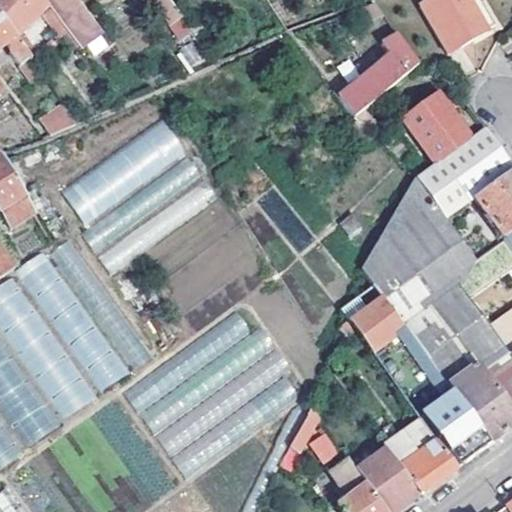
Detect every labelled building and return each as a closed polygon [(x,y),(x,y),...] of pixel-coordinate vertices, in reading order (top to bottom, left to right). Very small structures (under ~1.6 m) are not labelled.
[(0,0),(0,22),(15,40),(36,20),(62,55),(75,45),(44,4),(41,0),(0,0)] [(48,0),(44,4),(75,45),(80,52),(100,34),(74,0),(48,0)] [(152,0),(159,10),(169,3),(167,0),(152,0)] [(466,0),(430,0),(417,11),(453,54),(471,39),(488,26),(466,0)] [(383,19),(375,7),(360,12),(365,25),(383,19)] [(0,51),(8,46),(11,51),(10,53),(29,80),(39,73),(25,52),(15,40),(0,22),(0,51)] [(355,118),(418,67),(394,38),(381,50),(388,59),(339,101),(355,118)] [(121,107),(109,90),(95,97),(104,114),(121,107)] [(432,169),(476,135),(463,117),(449,98),(405,130),(432,169)] [(76,126),(71,119),(45,130),(50,137),(76,126)] [(165,121),(58,192),(111,271),(218,200),(165,121)] [(445,221),(474,201),(511,173),(511,167),(501,153),(484,129),(476,135),(432,169),(420,178),(418,183),(445,221)] [(2,159),(0,159),(0,212),(11,231),(35,218),(3,162),(2,159)] [(511,173),(474,201),(502,241),(511,233),(511,173)] [(373,289),(448,393),(477,371),(481,377),(509,357),(461,291),(474,262),(445,221),(418,183),(362,273),(373,289)] [(511,233),(502,241),(511,255),(511,233)] [(151,358),(70,236),(17,272),(98,393),(151,358)] [(0,246),(0,280),(16,269),(0,246)] [(14,277),(0,285),(0,466),(62,426),(58,420),(93,397),(14,277)] [(354,332),(420,424),(435,445),(437,444),(456,470),(472,458),(488,447),(448,393),(373,289),(341,312),(343,317),(354,332)] [(225,449),(304,397),(259,328),(252,333),(238,312),(194,340),(236,403),(212,418),(217,426),(212,429),(225,449)] [(343,317),(338,332),(344,339),(354,332),(343,317)] [(509,357),(481,377),(511,421),(511,361),(511,360),(509,357)] [(448,393),(488,447),(502,437),(511,429),(511,421),(481,377),(477,371),(448,393)] [(311,411),(290,451),(299,456),(318,420),(311,411)] [(385,452),(418,498),(433,487),(456,470),(437,444),(435,445),(420,424),(384,450),(385,452)] [(319,463),(337,456),(328,433),(310,440),(319,463)] [(397,511),(401,510),(418,498),(385,452),(356,473),(365,487),(373,498),(372,498),(382,511),(397,511)] [(348,499),(365,487),(356,473),(348,462),(331,475),(348,499)] [(373,498),(365,487),(348,499),(336,508),(338,511),(382,511),(372,498),(373,498)] [(22,511),(6,489),(0,493),(0,511),(22,511)]
